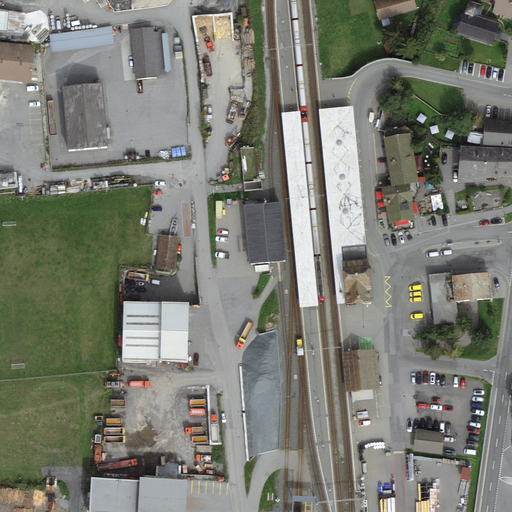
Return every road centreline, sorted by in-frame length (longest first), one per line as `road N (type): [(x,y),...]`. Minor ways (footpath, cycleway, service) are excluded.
road 1 (unclassified): [(246,511),(205,264),(184,11)]
road 2 (residential): [(511,96),(400,70),(368,84),(360,105),(368,219),(388,257)]
road 3 (residential): [(391,267),(394,354),(506,374)]
road 4 (primary): [(506,374),(487,511)]
road 5 (residential): [(511,231),(440,236),(388,257)]
road 6 (residential): [(391,267),(511,256)]
